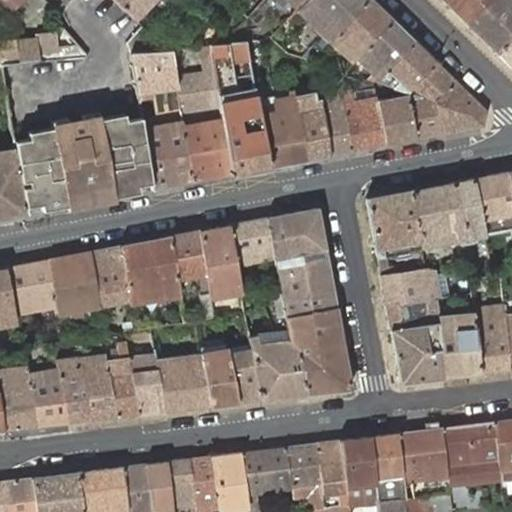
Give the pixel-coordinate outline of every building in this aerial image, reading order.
[(113,0),(133,17),(149,0),(113,0)] [(316,43),(322,49),(329,42),(367,0),(304,0),(302,3),(320,21),(313,27),(323,37),(316,43)] [(367,0),(329,42),(349,63),(390,20),(369,0),(367,0)] [(441,0),(467,25),(491,0),(441,0)] [(497,53),(511,36),(511,0),(491,0),(467,25),(497,53)] [(302,3),(298,7),(296,10),(300,14),(313,27),(320,21),(302,3)] [(296,10),(289,17),(293,21),(300,14),(296,10)] [(384,69),(412,40),(390,20),(349,63),(341,71),(354,75),(363,65),(366,62),(374,70),(371,74),(366,79),(373,81),(384,69)] [(123,45),(131,52),(169,48),(160,41),(141,24),(123,45)] [(0,64),(1,64),(60,58),(57,31),(34,32),(35,38),(0,41),(0,64)] [(511,36),(497,53),(511,67),(511,36)] [(178,37),(160,41),(169,48),(170,48),(182,47),(178,37)] [(410,87),(434,62),(412,40),(384,69),(396,80),(390,86),(406,91),(410,87)] [(231,174),(268,166),(258,115),(255,102),(254,95),(250,75),(244,41),(234,42),(210,44),(212,56),(214,70),(219,105),(221,115),(222,120),(231,174)] [(301,58),(311,61),(322,49),(316,43),(315,42),(301,58)] [(176,81),(175,76),(170,48),(169,48),(131,52),(136,88),(148,85),(168,82),(176,81)] [(188,110),(219,105),(214,70),(212,56),(202,58),(204,72),(175,76),(176,81),(181,111),(188,110)] [(366,62),(363,65),(371,74),(374,70),(366,62)] [(485,111),(434,62),(410,87),(423,95),(422,100),(408,100),(414,138),(481,125),(485,111)] [(373,81),(390,86),(396,80),(384,69),(373,81)] [(136,88),(138,97),(149,95),(148,85),(136,88)] [(423,95),(410,87),(406,91),(407,94),(407,100),(408,100),(422,100),(423,95)] [(268,166),(307,159),(293,95),(292,89),(287,90),(287,95),(261,100),(260,94),(254,95),(255,102),(258,115),(268,166)] [(350,150),(385,143),(376,100),(353,103),(351,89),(340,91),(343,106),(350,150)] [(307,159),(329,154),(318,95),(317,90),(293,95),(307,159)] [(329,154),(350,150),(343,106),(340,91),(318,95),(329,154)] [(384,104),(407,100),(407,94),(383,98),(384,104)] [(385,143),(414,138),(408,100),(407,100),(384,104),(383,98),(376,100),(385,143)] [(190,125),(188,110),(181,111),(183,123),(183,126),(190,125)] [(51,133),(14,140),(16,151),(21,180),(28,179),(29,187),(22,187),(26,206),(151,182),(143,130),(141,116),(99,124),(97,115),(49,125),(51,133)] [(192,181),(231,174),(222,120),(216,121),(190,125),(183,126),(192,181)] [(153,188),(192,181),(183,126),(183,123),(175,124),(143,130),(153,188)] [(0,217),(27,213),(22,187),(16,151),(0,153),(0,217)] [(509,222),(511,221),(511,199),(507,170),(472,177),(482,227),(490,225),(488,216),(508,213),(509,222)] [(453,181),(465,242),(475,240),(473,230),(482,228),(482,227),(472,177),(453,181)] [(410,189),(421,248),(427,246),(426,239),(456,233),(459,243),(465,242),(453,181),(410,189)] [(365,198),(376,257),(383,255),(421,248),(410,189),(365,198)] [(274,258),(324,249),(316,207),(267,217),(274,258)] [(488,216),(490,225),(509,222),(508,213),(488,216)] [(267,217),(228,225),(238,276),(276,268),(274,258),(267,217)] [(232,293),(240,291),(238,276),(228,225),(198,230),(208,286),(230,282),(232,293)] [(198,230),(169,235),(177,279),(197,275),(200,293),(209,292),(208,286),(198,230)] [(426,239),(427,246),(453,241),(454,244),(459,243),(456,233),(426,239)] [(173,297),(179,296),(177,279),(169,235),(120,245),(129,300),(129,304),(137,303),(136,292),(172,286),(173,297)] [(90,251),(100,305),(129,300),(120,245),(90,251)] [(284,316),(334,307),(324,249),(274,258),(276,268),(278,280),(279,286),(284,316)] [(55,313),(100,305),(90,251),(47,259),(54,303),(55,313)] [(376,257),(379,275),(387,273),(383,255),(376,257)] [(47,259),(5,267),(14,311),(54,303),(47,259)] [(0,324),(15,322),(14,311),(5,267),(0,268),(0,324)] [(445,272),(435,270),(425,268),(424,268),(387,273),(379,275),(385,304),(435,297),(441,296),(449,296),(445,272)] [(209,292),(209,296),(232,293),(230,282),(208,286),(209,292)] [(136,292),(137,303),(173,297),(172,286),(136,292)] [(278,318),(284,316),(279,286),(272,287),(278,318)] [(209,292),(200,293),(204,318),(213,316),(209,296),(209,292)] [(452,314),(452,295),(449,296),(441,296),(435,297),(437,321),(440,348),(443,377),(478,373),(472,312),(465,312),(466,318),(446,319),(445,314),(452,314)] [(437,321),(435,297),(385,304),(390,329),(437,321)] [(489,306),(472,308),(472,312),(478,373),(509,369),(505,324),(505,314),(505,312),(490,314),(489,306)] [(340,337),(334,307),(284,316),(289,343),(296,342),(306,393),(350,388),(340,337)] [(440,348),(437,321),(390,329),(394,354),(440,348)] [(260,399),(306,393),(296,342),(289,343),(280,344),(258,347),(257,334),(248,336),(251,350),(260,399)] [(145,351),(154,350),(151,337),(143,338),(145,351)] [(116,416),(138,414),(128,356),(127,343),(117,344),(119,357),(112,358),(111,355),(110,354),(105,355),(116,416)] [(32,345),(23,347),(24,352),(27,367),(28,376),(57,369),(56,362),(35,366),(32,345)] [(211,405),(237,402),(227,353),(226,348),(220,349),(221,355),(208,357),(207,351),(201,352),(201,359),(211,405)] [(443,377),(440,348),(394,354),(399,382),(443,377)] [(237,402),(260,399),(251,350),(227,353),(237,402)] [(165,411),(211,405),(201,359),(201,352),(194,354),(195,360),(164,363),(163,358),(156,359),(157,364),(165,411)] [(138,414),(165,411),(157,364),(156,359),(155,354),(128,356),(138,414)] [(195,360),(194,354),(163,358),(164,363),(195,360)] [(92,420),(116,416),(105,355),(80,358),(92,420)] [(67,422),(92,420),(80,358),(80,356),(55,359),(57,369),(67,422)] [(0,413),(2,431),(38,426),(28,376),(27,367),(0,370),(0,413)] [(38,426),(67,422),(57,369),(28,376),(38,426)] [(511,419),(495,421),(501,478),(511,476),(511,419)] [(447,484),(501,478),(495,421),(441,428),(446,477),(447,484)] [(446,477),(441,428),(397,433),(403,499),(411,498),(409,482),(446,477)] [(377,501),(377,511),(404,511),(403,499),(397,433),(369,437),(377,501)] [(369,437),(339,440),(346,491),(348,503),(348,505),(377,501),(369,437)] [(321,495),(346,491),(339,440),(314,443),(319,481),(321,495)] [(290,485),(290,486),(291,497),(307,496),(309,510),(316,508),(323,507),(322,501),(321,495),(319,481),(314,443),(284,447),(290,485)] [(248,511),(256,511),(253,491),(290,486),(290,485),(284,447),(240,452),(245,492),(248,511)] [(218,510),(217,511),(248,511),(245,492),(240,452),(210,456),(218,510)] [(194,511),(195,511),(218,510),(210,456),(188,458),(193,503),(194,511)] [(193,503),(188,458),(165,461),(172,506),(193,503)] [(172,511),(172,506),(165,461),(146,464),(152,505),(153,510),(161,509),(161,511),(172,511)] [(140,511),(144,511),(143,506),(152,505),(146,464),(121,467),(127,511),(140,511)] [(127,511),(121,467),(77,472),(82,511),(101,511),(102,510),(120,507),(120,511),(127,511)] [(36,511),(82,511),(77,472),(31,477),(36,511)] [(36,511),(31,477),(2,481),(5,511),(36,511)] [(448,494),(423,496),(411,498),(403,499),(404,511),(430,511),(431,511),(450,508),(449,494),(448,494)] [(294,511),(348,511),(348,505),(348,503),(323,507),(316,508),(309,510),(302,510),(294,511)]
